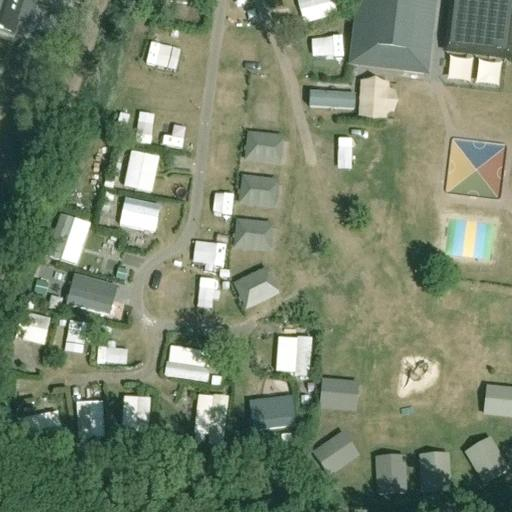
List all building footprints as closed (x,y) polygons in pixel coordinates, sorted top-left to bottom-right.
[(18,18),(30,22),(36,0),(0,0),(0,29),(13,33),(18,18)] [(195,0),(181,0),(181,9),(196,9),(195,0)] [(326,0),(305,5),(311,30),(347,22),(341,0),(326,0)] [(426,77),(436,0),(357,0),(350,67),(426,77)] [(511,0),(449,0),(443,55),(511,63),(511,57),(511,36),(510,36),(511,17),(511,0)] [(245,43),(245,57),(261,57),(261,42),(245,43)] [(169,46),(169,62),(195,62),(195,45),(169,46)] [(360,117),(361,93),(336,93),(336,102),(325,102),(325,117),(360,117)] [(248,146),(251,125),(230,122),(228,144),(248,146)] [(154,124),(152,150),(163,151),(165,124),(154,124)] [(149,185),(154,161),(139,158),(132,195),(146,198),(145,205),(160,208),(164,188),(149,185)] [(248,198),(259,201),(263,186),(252,183),(248,198)] [(345,184),(341,198),(358,202),(361,189),(345,184)] [(235,213),(238,191),(219,188),(216,211),(235,213)] [(511,225),(511,196),(486,193),(483,222),(511,225)] [(199,209),(198,196),(185,196),(186,210),(199,209)] [(511,227),(483,224),(480,247),(511,250),(511,227)] [(325,258),(344,258),(344,247),(325,247),(325,258)] [(211,265),(209,292),(223,293),(225,266),(211,265)] [(341,289),(345,274),(304,266),(300,280),(341,289)] [(441,309),(441,297),(422,297),(422,309),(441,309)] [(501,317),(511,317),(511,300),(502,300),(501,317)] [(209,304),(208,320),(231,320),(231,304),(209,304)] [(29,321),(28,332),(47,334),(48,323),(29,321)] [(66,336),(65,354),(91,355),(92,337),(66,336)] [(306,379),(307,345),(286,345),(285,379),(306,379)] [(320,380),(320,347),(308,347),(307,380),(320,380)] [(492,375),(511,374),(511,355),(492,355),(492,375)] [(183,359),(181,369),(205,373),(206,363),(183,359)] [(333,380),(354,380),(355,359),(334,359),(333,380)] [(233,445),(234,400),(204,399),(203,444),(233,445)] [(156,439),(157,402),(131,401),(130,438),(156,439)] [(83,443),(108,444),(109,405),(84,405),(83,443)] [(364,440),(365,422),(338,420),(337,438),(364,440)]
